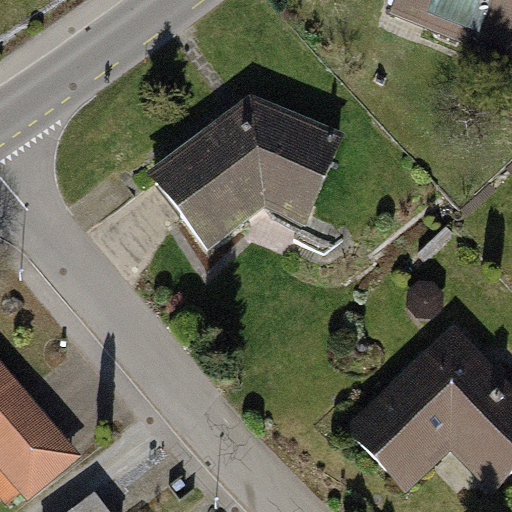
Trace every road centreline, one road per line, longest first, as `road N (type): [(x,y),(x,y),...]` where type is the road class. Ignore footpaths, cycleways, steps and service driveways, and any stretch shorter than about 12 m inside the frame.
road 1 (residential): [(295,511),(219,438),(0,171)]
road 2 (tertiary): [(0,124),(169,0)]
road 3 (unknown): [(103,511),(219,438)]
